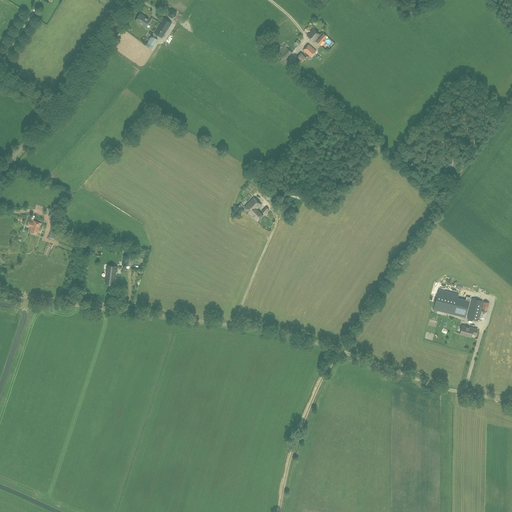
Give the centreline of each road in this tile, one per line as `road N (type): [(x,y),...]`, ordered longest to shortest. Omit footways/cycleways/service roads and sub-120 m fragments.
road 1 (unclassified): [(511,398),(275,332),(0,294)]
road 2 (unclassified): [(0,171),(72,89),(130,0)]
road 3 (track): [(341,351),(292,449),(278,511)]
